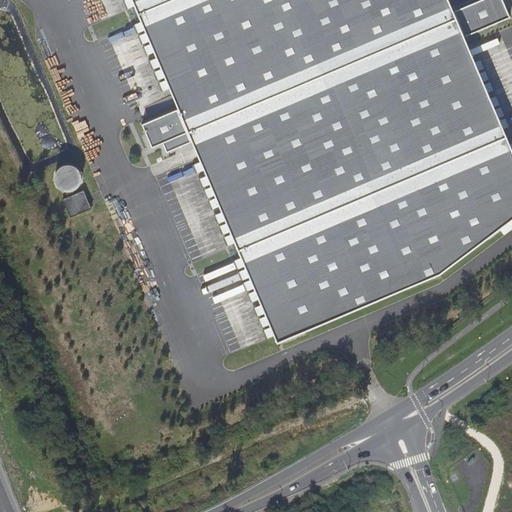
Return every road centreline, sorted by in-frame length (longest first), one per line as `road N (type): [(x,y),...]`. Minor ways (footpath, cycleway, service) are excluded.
road 1 (tertiary): [(241,508),(389,437)]
road 2 (tertiary): [(380,421),(241,508)]
road 3 (tertiary): [(511,335),(398,410)]
road 4 (tertiary): [(407,426),(511,356)]
road 5 (track): [(449,406),(494,457),(487,511)]
